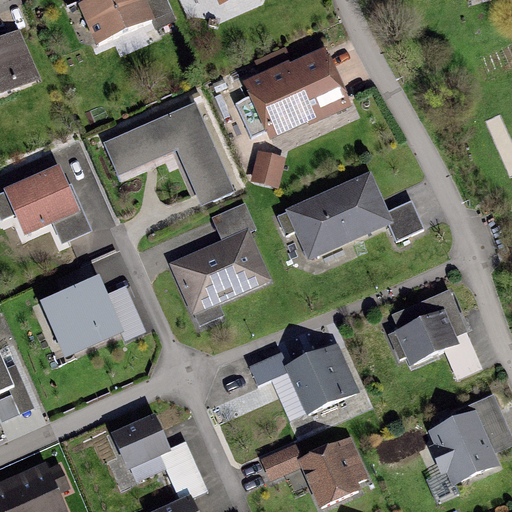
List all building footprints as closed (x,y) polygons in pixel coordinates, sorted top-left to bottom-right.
[(135,0),(102,0),(73,12),(92,58),(150,34),(135,0)] [(203,0),(211,18),(256,0),(203,0)] [(434,0),(437,8),(465,0),(434,0)] [(12,35),(0,40),(0,104),(37,86),(12,35)] [(324,46),(243,80),(269,140),(349,105),(324,46)] [(196,102),(104,142),(118,175),(173,151),(190,191),(227,175),(196,102)] [(61,165),(6,186),(24,233),(79,211),(61,165)] [(370,171),(285,209),(308,259),(392,222),(370,171)] [(249,228),(168,262),(191,314),(271,279),(249,228)] [(99,274),(44,297),(68,353),(123,329),(99,274)] [(450,290),(389,316),(411,365),(472,339),(450,290)] [(336,343),(285,366),(307,416),(358,393),(336,343)] [(0,354),(0,387),(13,382),(0,354)] [(474,411),(427,431),(449,484),(497,465),(474,411)] [(155,413),(111,433),(128,470),(172,450),(155,413)] [(349,438),(298,461),(321,510),(371,487),(349,438)] [(70,511),(47,461),(0,482),(0,511),(70,511)] [(201,511),(194,493),(148,511),(201,511)]
